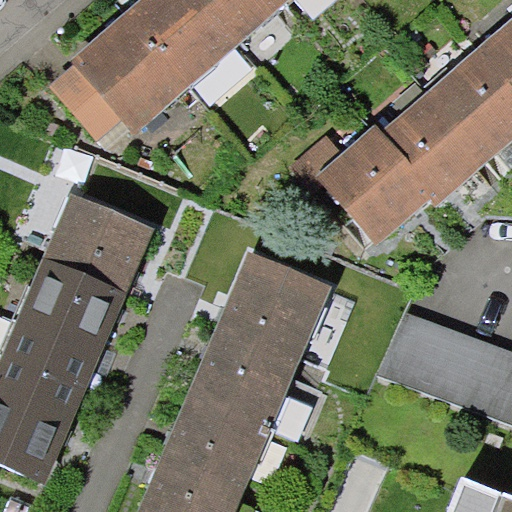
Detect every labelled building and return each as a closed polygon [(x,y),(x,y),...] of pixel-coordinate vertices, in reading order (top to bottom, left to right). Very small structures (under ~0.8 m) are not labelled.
[(180,86),(228,45),(188,0),(153,0),(126,24),(180,86)] [(188,0),(228,45),(275,4),(271,0),(188,0)] [(133,127),(180,86),(126,24),(46,92),(90,142),(113,121),(125,134),(133,127)] [(511,103),(511,29),(475,61),(511,103)] [(477,164),(511,133),(511,103),(475,61),(425,105),(477,164)] [(427,208),(477,164),(425,105),(375,149),(421,200),(427,208)] [(323,147),(290,176),(308,197),(317,189),(368,247),(421,200),(375,149),(369,141),(340,166),(323,147)] [(66,211),(40,273),(110,303),(137,240),(66,211)] [(40,273),(14,336),(84,365),(110,303),(40,273)] [(237,284),(211,347),(282,376),(308,313),(237,284)] [(511,370),(394,327),(372,388),(511,439),(511,370)] [(14,336),(0,368),(0,403),(58,428),(84,365),(14,336)] [(211,347),(185,409),(255,438),(282,376),(211,347)] [(0,403),(0,477),(32,491),(58,428),(0,403)] [(185,409),(159,472),(229,501),(255,438),(185,409)] [(159,472),(141,511),(224,511),(229,501),(159,472)] [(502,492),(461,476),(446,511),(511,511),(511,493),(503,490),(502,492)]
